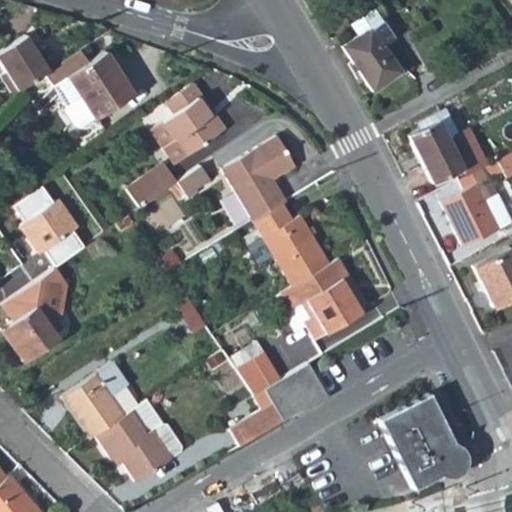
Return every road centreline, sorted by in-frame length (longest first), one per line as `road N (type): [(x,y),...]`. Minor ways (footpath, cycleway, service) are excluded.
road 1 (residential): [(453,339),(158,511)]
road 2 (residential): [(314,70),(453,339)]
road 3 (residential): [(179,30),(294,80),(314,70)]
road 4 (residential): [(0,418),(95,511)]
road 5 (residential): [(453,339),(511,456)]
